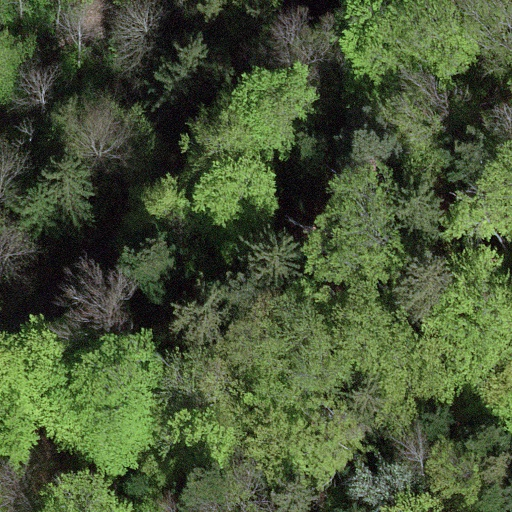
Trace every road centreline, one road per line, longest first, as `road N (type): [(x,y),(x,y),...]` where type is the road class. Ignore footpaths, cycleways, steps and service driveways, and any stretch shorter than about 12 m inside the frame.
road 1 (unclassified): [(365,0),(0,346)]
road 2 (track): [(0,136),(114,0)]
